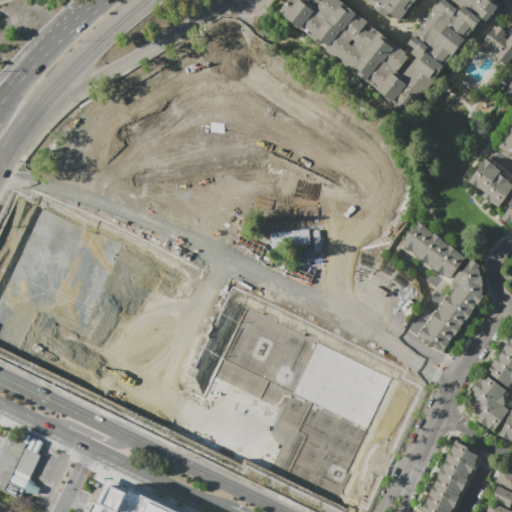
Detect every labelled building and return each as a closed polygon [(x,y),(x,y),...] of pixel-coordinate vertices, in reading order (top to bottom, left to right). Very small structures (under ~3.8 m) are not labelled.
[(500,0),(502,1),(485,24),(481,21),(415,99),(405,112),(338,61),(339,59),(303,32),(278,13),(284,5),(282,0),(500,0)] [(483,41),(498,22),(509,30),(505,36),(508,38),(511,32),(511,58),(510,61),(508,59),(504,63),(495,56),(497,53),(494,51),(491,53),(482,46),(485,42),(483,41)] [(255,212),(287,201),(294,204),(302,201),(313,176),(318,189),(372,212),(376,211),(390,178),(306,142),(290,148),(298,128),(243,104),(231,70),(222,66),(213,70),(201,98),(153,115),(149,124),(139,128),(133,125),(123,129),(118,141),(121,151),(183,178),(189,175),(197,179),(201,189),(255,212)] [(511,157),(498,147),(510,131),(511,132),(511,157)] [(478,187),(477,188),(469,182),(486,158),(494,164),(478,187)] [(494,164),(496,166),(496,167),(501,170),(499,173),(485,192),(478,187),(494,164)] [(491,202),(490,202),(482,196),(485,192),(499,173),(507,179),(491,202)] [(507,179),(510,181),(508,182),(511,184),(511,188),(499,207),(491,202),(507,179)] [(511,198),(508,204),(509,208),(501,219),(510,225),(511,222),(511,198)] [(0,238),(0,345),(16,352),(24,333),(11,327),(50,232),(37,226),(39,220),(12,209),(0,238)] [(410,250),(402,245),(419,222),(427,227),(426,228),(410,250)] [(418,256),(410,250),(426,228),(434,234),(418,256)] [(426,262),(418,256),(434,234),(435,233),(442,239),(426,262)] [(434,268),(426,262),(442,240),(450,245),(434,268)] [(441,274),(434,268),(450,245),(458,250),(458,251),(441,274)] [(449,279),(441,274),(458,251),(466,257),(449,279)] [(453,285),(453,281),(454,281),(454,280),(459,272),(463,272),(472,259),(481,266),(479,268),(480,269),(481,276),(482,275),(483,281),(453,285)] [(355,324),(238,274),(236,280),(227,276),(220,294),(225,296),(185,390),(194,393),(190,403),(301,450),(355,324)] [(455,291),(455,290),(454,290),(453,285),(483,281),(483,286),(482,286),(483,292),(482,294),(485,296),(479,304),(478,304),(460,290),(455,291)] [(478,304),(473,311),(451,295),(455,291),(460,290),(478,304)] [(444,302),(450,294),(451,295),(473,311),(473,312),(467,320),(467,319),(444,302)] [(439,311),(443,306),(442,305),(444,302),(467,319),(461,327),(439,311)] [(432,318),(438,310),(439,311),(461,327),(462,327),(456,336),(455,335),(432,318)] [(455,335),(449,343),(428,326),(431,321),(430,320),(432,318),(455,335)] [(450,343),(444,351),(441,349),(440,350),(431,344),(431,345),(419,336),(427,325),(428,326),(449,343),(450,343)] [(511,365),(499,356),(505,348),(511,353),(511,365)] [(493,364),(499,355),(499,356),(511,365),(511,377),(493,364)] [(511,377),(511,384),(510,388),(487,371),(493,364),(511,377)] [(479,382),(485,374),(506,390),(502,396),(500,396),(479,382)] [(502,396),(504,396),(504,401),(475,405),(474,400),(475,400),(475,394),(476,392),(473,389),(479,382),(500,396),(502,396)] [(479,417),(478,416),(477,409),(476,409),(475,405),(504,401),(505,405),(504,405),(504,406),(479,417)] [(504,406),(509,410),(494,431),(486,425),(485,426),(477,420),(479,417),(504,406)] [(511,432),(509,439),(509,440),(500,435),(511,410),(511,432)] [(0,455),(9,437),(25,445),(24,447),(41,455),(25,490),(9,482),(5,491),(0,488),(0,455)] [(452,450),(456,441),(468,447),(470,451),(478,455),(475,461),(452,450)] [(447,459),(446,459),(451,449),(452,450),(475,461),(477,462),(476,464),(477,465),(473,472),(447,459)] [(473,472),(469,480),(468,480),(443,467),(447,459),(473,472)] [(439,476),(438,476),(442,467),(443,467),(468,480),(467,481),(469,482),(466,490),(463,489),(439,476)] [(502,469),(511,473),(511,489),(496,482),(502,469)] [(463,489),(462,491),(464,492),(461,498),(435,484),(439,476),(463,489)] [(178,511),(129,488),(128,491),(110,484),(101,505),(94,502),(89,511),(178,511)] [(430,494),(429,493),(434,484),(435,484),(461,498),(460,499),(462,499),(457,508),(456,507),(430,494)] [(498,486),(511,492),(511,503),(510,508),(492,499),(498,486)] [(456,507),(453,511),(446,511),(426,502),(430,494),(456,507)] [(423,511),(422,511),(421,511),(426,502),(446,511),(423,511)] [(486,511),(491,502),(511,511),(486,511)]
